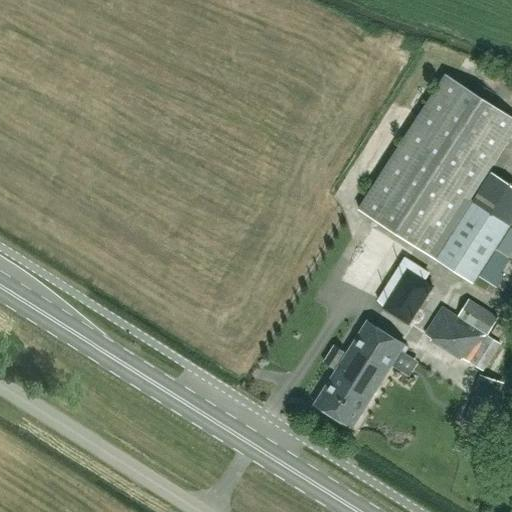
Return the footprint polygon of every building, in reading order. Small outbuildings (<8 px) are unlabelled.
[(469,199),(511,131),(511,117),(444,74),(357,208),(472,283),(509,225),(469,199)] [(495,287),(503,275),(499,272),(507,260),(494,252),(478,276),(495,287)] [(382,308),(407,325),(433,286),(408,269),(382,308)] [(456,317),(445,310),(442,308),(425,335),(482,372),(500,345),(484,335),(495,319),(467,300),(456,317)] [(335,370),(313,405),(350,428),(403,345),(366,321),(346,353),(334,346),(323,363),(335,370)] [(502,328),(496,324),(491,333),(496,336),(502,328)] [(502,383),(500,382),(481,376),(466,421),(487,428),(502,383)]
